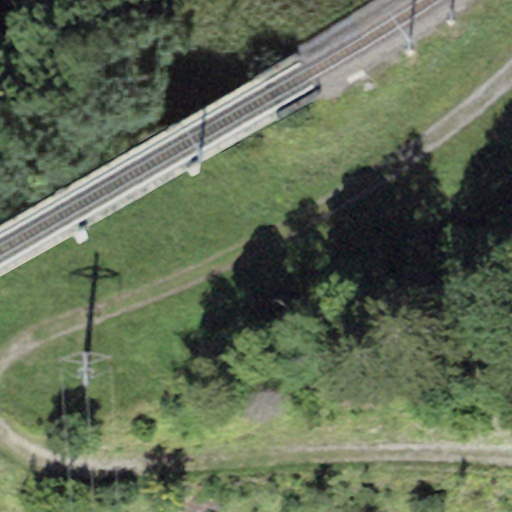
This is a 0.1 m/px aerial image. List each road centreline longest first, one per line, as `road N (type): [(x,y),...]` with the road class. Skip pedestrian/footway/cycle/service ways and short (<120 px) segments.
road 1 (track): [(511,69),(442,128),(312,214),(175,282),(27,341),(0,362)]
road 2 (track): [(0,431),(29,453),(78,463),(403,451),(511,455)]
